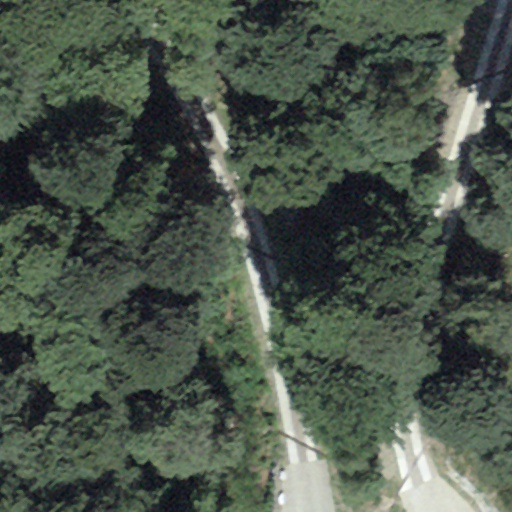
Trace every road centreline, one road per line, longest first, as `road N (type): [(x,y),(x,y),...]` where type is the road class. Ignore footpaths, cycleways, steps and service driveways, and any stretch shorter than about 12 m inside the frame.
road 1 (track): [(335,511),(248,234),(132,0)]
road 2 (track): [(511,32),(426,440),(442,511)]
